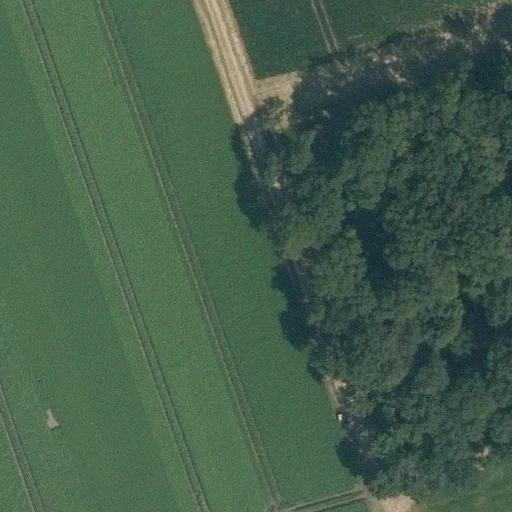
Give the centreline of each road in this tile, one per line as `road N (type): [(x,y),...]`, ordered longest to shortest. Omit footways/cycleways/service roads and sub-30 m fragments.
road 1 (track): [(209,0),(388,505)]
road 2 (track): [(511,458),(388,505)]
